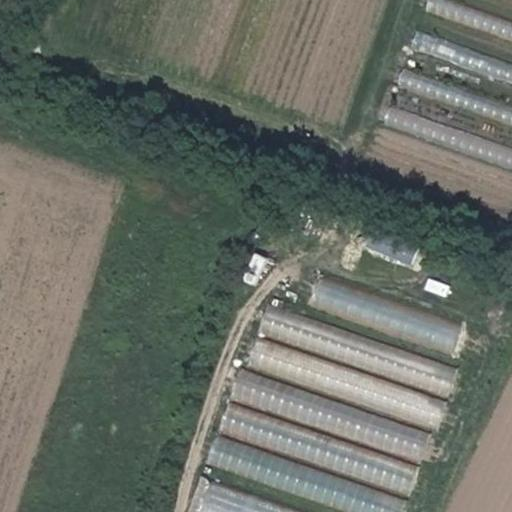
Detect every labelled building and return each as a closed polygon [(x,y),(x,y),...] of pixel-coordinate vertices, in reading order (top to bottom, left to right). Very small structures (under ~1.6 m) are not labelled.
[(277,241),(279,235),(283,223),(268,218),(262,236),(277,241)] [(459,347),(466,323),(323,278),(316,302),(459,347)] [(418,493),(460,366),(379,339),(368,370),(345,362),(341,376),(372,386),(364,408),(287,383),(279,405),(348,428),(336,465),(418,493)] [(287,440),(290,418),(233,409),(229,431),(287,440)] [(374,511),(398,511),(404,496),(225,439),(217,462),(374,511)] [(315,511),(206,482),(197,511),(315,511)]
